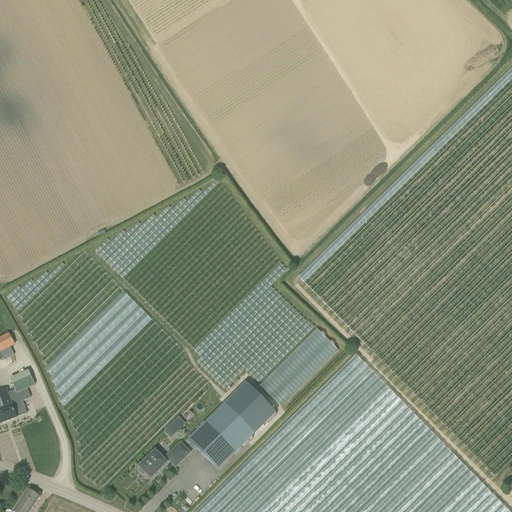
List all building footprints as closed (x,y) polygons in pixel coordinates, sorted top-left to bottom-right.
[(64,407),(152,320),(110,277),(36,349),(44,357),(40,360),(47,367),(45,369),(52,377),(49,379),(56,386),(53,389),(60,397),(57,400),(64,407)] [(0,354),(4,361),(14,356),(10,348),(14,346),(7,333),(0,337),(0,354)] [(15,392),(16,394),(26,390),(35,386),(30,374),(11,382),(15,392)] [(246,385),(188,443),(217,472),(275,414),(246,385)] [(0,424),(16,418),(15,418),(26,414),(22,403),(30,400),(26,390),(16,394),(15,392),(7,395),(5,391),(0,392),(0,424)] [(179,416),(163,431),(170,439),(186,424),(179,416)] [(155,452),(139,468),(151,480),(169,462),(175,468),(190,454),(180,443),(164,460),(155,452)] [(30,511),(39,498),(28,490),(13,511),(30,511)]
